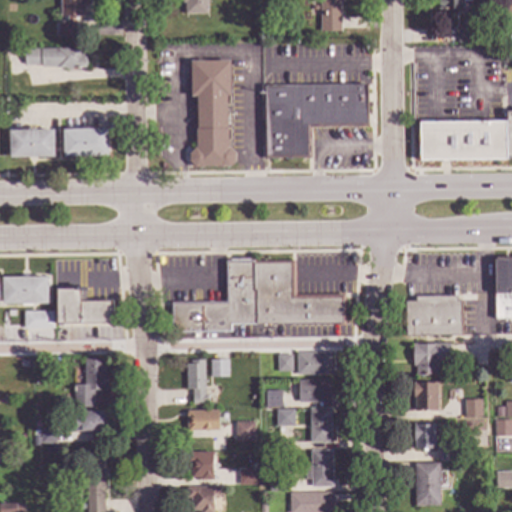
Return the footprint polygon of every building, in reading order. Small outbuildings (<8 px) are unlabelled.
[(87,0),(87,8),(84,8),(84,17),(73,17),(73,25),(75,25),(75,38),(58,38),(58,23),(67,23),(67,17),(60,17),(60,0),(87,0)] [(206,0),(206,15),(184,16),(184,0),(206,0)] [(342,0),(342,3),(340,3),(340,33),(320,33),(319,0),(342,0)] [(469,0),(470,2),(463,2),(463,11),(451,12),(451,11),(437,10),(437,0),(469,0)] [(475,45),(457,45),(457,30),(475,29),(475,45)] [(80,54),(82,54),(82,59),(84,59),(84,70),(72,70),(72,71),(65,72),(65,69),(57,69),(57,68),(40,68),(40,66),(23,66),(23,50),(80,50),(80,54)] [(230,96),(226,96),(226,146),(234,153),(234,162),(228,167),(194,167),(188,162),(188,154),(196,146),(196,96),(191,96),(190,61),(230,60),(230,96)] [(265,87),(366,86),(366,126),(309,127),(309,158),(266,159),(265,87)] [(511,111),(511,160),(420,161),(420,122),(507,121),(506,111),(511,111)] [(89,129),(108,129),(108,156),(63,157),(63,129),(82,129),(82,127),(89,127),(89,129)] [(35,129),(54,129),(54,157),(9,157),(9,130),(28,130),(28,128),(35,128),(35,129)] [(511,292),(510,292),(510,295),(494,295),(493,261),(496,260),(496,258),(511,258),(511,292)] [(293,296),(342,295),(342,325),(229,326),(229,333),(171,333),(170,304),(225,304),(225,262),(252,262),(252,263),(292,263),(293,296)] [(26,278),(46,278),(47,305),(30,305),(31,308),(20,308),(20,305),(1,305),(1,279),(18,278),(18,277),(26,277),(26,278)] [(79,291),(83,291),(83,302),(111,301),(112,324),(55,325),(55,290),(79,290),(79,291)] [(455,301),(460,301),(460,336),(404,337),(404,302),(414,302),(414,298),(455,297),(455,301)] [(53,312),(22,312),(23,330),(53,329),(53,312)] [(510,329),(493,330),(493,313),(510,313),(510,329)] [(449,362),(436,363),(436,376),(428,376),(428,377),(414,377),(414,367),(412,367),(411,344),(449,344),(449,362)] [(330,376),(295,376),(295,354),(330,353),(330,376)] [(291,373),(276,373),(275,356),(291,356),(291,373)] [(104,379),(106,379),(106,391),(92,391),(93,409),(73,409),(72,386),(84,386),(84,361),(103,361),(104,379)] [(227,378),(209,378),(209,361),(227,361),(227,378)] [(204,397),(207,400),(207,406),(191,406),(191,391),(185,391),(185,365),(189,365),(189,362),(203,362),(204,397)] [(330,403),(297,404),(297,399),(296,399),(296,387),(297,387),(297,382),(329,381),(330,403)] [(437,412),(428,412),(428,414),(423,414),(423,412),(414,412),(414,398),(412,398),(411,384),(436,383),(437,412)] [(281,408),(264,409),(264,392),(280,392),(281,408)] [(481,419),(464,419),(463,400),(480,400),(481,419)] [(511,419),(504,419),(503,403),(511,402),(511,419)] [(330,444),(327,444),(327,446),(308,446),(308,410),(330,410),(330,444)] [(293,427),(275,427),(275,411),(293,411),(293,427)] [(218,431),(186,432),(186,412),(217,412),(218,431)] [(103,433),(71,433),(71,413),(103,413),(103,433)] [(511,421),(511,437),(494,438),(494,421),(511,421)] [(252,442),(234,442),(234,424),(252,423),(252,442)] [(433,432),(442,432),(442,445),(433,445),(433,450),(426,450),(426,452),(421,453),(421,450),(414,450),(414,442),(413,442),(413,425),(433,425),(433,432)] [(55,430),(55,444),(40,444),(40,430),(55,430)] [(454,461),(438,461),(438,449),(454,449),(454,461)] [(331,488),(310,488),(310,481),(304,481),(304,467),(309,467),(309,451),(331,451),(331,488)] [(212,481),(200,482),(200,479),(190,479),(190,464),(185,464),(185,454),(211,454),(212,481)] [(104,470),(107,470),(107,476),(104,476),(104,490),(103,490),(103,511),(86,511),(86,490),(84,491),(84,461),(104,461),(104,470)] [(439,507),(414,507),(413,465),(438,464),(439,507)] [(257,486),(238,486),(237,471),(257,470),(257,486)] [(511,489),(495,489),(495,473),(511,472),(511,489)] [(285,493),(268,493),(267,474),(285,474),(285,493)] [(219,497),(213,497),(213,511),(186,511),(186,488),(219,488),(219,497)] [(331,511),(288,511),(288,494),(331,494),(331,511)] [(0,511),(24,511),(24,503),(0,504),(0,511)]
